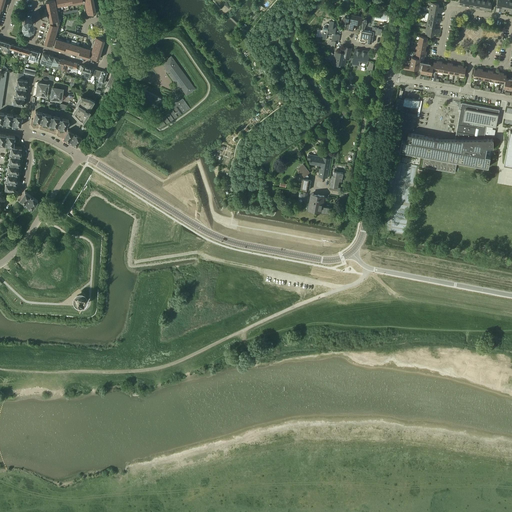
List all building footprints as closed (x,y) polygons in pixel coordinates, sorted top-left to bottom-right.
[(54,0),(51,0),(46,1),(50,21),(50,23),(44,43),(49,44),(48,46),(52,47),(55,37),(59,23),(54,0)] [(96,13),(93,0),(84,0),(87,14),(96,13)] [(362,16),(351,14),(351,19),(349,19),(350,18),(343,17),(342,23),(346,24),(345,29),(353,31),(353,29),(354,29),(355,26),(354,25),(354,23),(361,25),(362,16)] [(31,18),(31,16),(27,15),(27,17),(26,17),(25,17),(24,18),(23,18),(23,19),(23,20),(22,20),(22,21),(22,22),(22,23),(22,24),(23,24),(23,25),(22,28),(28,31),(30,27),(30,26),(31,26),(32,25),(32,24),(33,24),(33,23),(33,22),(33,21),(33,20),(32,19),(32,18),(31,18)] [(372,31),(364,30),(364,28),(367,22),(366,22),(367,21),(367,20),(367,19),(366,19),(365,19),(364,19),(364,20),(363,20),(361,29),(362,29),(360,40),(360,41),(365,42),(366,40),(368,41),(368,42),(372,43),(374,35),(378,35),(379,28),(373,27),(372,31)] [(339,42),(340,35),(335,34),(337,25),(334,24),(334,22),(329,21),(329,23),(327,23),(323,25),(321,39),(326,40),(327,35),(332,36),(331,40),(330,40),(329,44),(335,46),(336,41),(339,42)] [(98,59),(104,40),(96,37),(92,49),(89,58),(93,59),(93,58),(98,59)] [(56,39),(53,47),(65,51),(66,51),(70,52),(71,53),(88,58),(90,49),(75,45),(76,42),(71,40),(70,43),(56,39)] [(8,48),(9,43),(3,41),(1,46),(0,49),(0,50),(7,52),(8,48)] [(10,44),(9,48),(14,50),(13,53),(14,53),(14,55),(16,55),(17,54),(18,54),(20,47),(10,44)] [(29,49),(20,47),(18,54),(22,56),(23,52),(28,54),(29,49)] [(335,51),(333,64),(345,66),(347,58),(350,58),(351,48),(344,47),(343,53),(335,51)] [(368,61),(370,52),(355,49),(353,64),(360,65),(361,60),(368,61)] [(28,57),(27,61),(31,62),(32,59),(35,59),(37,52),(31,50),(28,57)] [(40,62),(40,63),(45,65),(48,55),(43,53),(40,62)] [(51,66),(54,56),(48,55),(45,65),(51,66)] [(58,65),(60,58),(54,56),(51,66),(49,72),(52,73),(54,67),(52,66),(53,65),(54,65),(55,64),(58,65)] [(195,89),(171,56),(162,62),(166,68),(168,67),(170,70),(169,71),(176,81),(175,81),(182,91),(183,91),(186,95),(195,89)] [(433,70),(433,65),(423,63),(423,61),(420,61),(421,58),(415,57),(412,56),(410,67),(404,66),(403,69),(415,71),(416,68),(419,69),(419,68),(421,69),(421,71),(432,74),(433,70)] [(68,65),(69,61),(64,60),(60,58),(58,65),(62,66),(60,73),(62,73),(63,70),(66,71),(68,65)] [(75,69),(77,64),(75,63),(69,61),(68,65),(67,69),(71,71),(71,68),(74,69),(75,69)] [(87,66),(84,75),(88,76),(89,74),(91,74),(91,73),(92,73),(91,75),(95,76),(97,70),(89,67),(87,66)] [(104,80),(107,72),(97,70),(95,76),(98,77),(98,75),(100,76),(98,81),(104,83),(104,80)] [(112,85),(114,82),(115,79),(116,76),(116,75),(111,74),(110,78),(108,81),(107,81),(105,84),(106,84),(106,85),(111,88),(112,85)] [(26,87),(27,80),(17,79),(16,86),(17,86),(17,87),(25,88),(25,87),(26,87)] [(25,89),(25,88),(17,87),(17,88),(16,88),(15,95),(16,95),(15,96),(24,97),(24,96),(25,96),(26,89),(25,89)] [(165,100),(146,89),(140,99),(160,109),(165,100)] [(24,105),(25,99),(24,98),(24,97),(15,96),(15,97),(14,97),(13,104),(24,105)] [(88,112),(94,101),(89,98),(88,99),(85,97),(85,98),(81,96),(76,103),(78,104),(77,105),(77,106),(72,112),(77,115),(76,116),(79,118),(78,118),(84,122),(89,113),(88,112)] [(418,107),(419,100),(405,98),(404,105),(418,107)] [(189,109),(184,101),(182,99),(179,101),(177,99),(167,111),(159,117),(154,121),(160,129),(181,114),(189,109)] [(486,125),(492,126),(496,127),(499,110),(462,103),(455,139),(435,139),(435,138),(408,133),(407,141),(402,140),(400,150),(488,167),(490,156),(485,155),(486,155),(487,147),(494,147),(494,139),(484,139),(486,125)] [(41,120),(43,114),(42,114),(42,112),(35,110),(33,120),(39,122),(40,120),(41,120)] [(13,125),(14,114),(5,113),(4,123),(13,125)] [(50,123),(52,117),(51,116),(51,114),(44,113),(44,115),(43,114),(41,120),(42,121),(42,123),(48,125),(49,122),(50,123)] [(22,115),(14,114),(13,125),(21,126),(22,115)] [(59,125),(60,119),(59,119),(60,117),(53,115),(53,117),(52,117),(50,123),(51,123),(50,125),(57,127),(58,125),(59,125)] [(66,129),(69,119),(62,117),(62,119),(60,119),(59,125),(60,126),(59,128),(66,129)] [(77,147),(82,138),(76,134),(75,136),(73,135),(74,133),(68,130),(63,139),(69,143),(70,141),(71,141),(72,142),(71,144),(77,147)] [(13,146),(15,136),(6,135),(4,144),(11,145),(13,146)] [(22,147),(13,146),(11,145),(9,156),(20,158),(22,147)] [(322,157),(309,154),(308,159),(311,160),(310,164),(321,166),(319,176),(328,178),(331,158),(322,156),(322,157)] [(19,166),(20,158),(9,156),(8,164),(19,166)] [(17,175),(19,166),(8,164),(7,173),(17,175)] [(307,174),(310,172),(303,164),(297,169),(303,177),(301,189),(309,190),(311,179),(308,179),(309,176),(307,174)] [(343,173),(334,171),(333,175),(332,175),(330,186),(338,187),(339,181),(342,182),(343,173)] [(16,183),(17,175),(7,173),(6,181),(16,183)] [(15,190),(16,183),(6,181),(4,188),(15,190)] [(25,204),(32,196),(25,191),(19,199),(25,204)] [(323,205),(324,196),(311,193),(309,209),(328,212),(329,207),(323,205)] [(38,201),(32,196),(25,204),(32,209),(38,201)] [(42,246),(51,238),(48,235),(47,232),(46,232),(47,235),(40,242),(38,241),(37,241),(39,242),(42,246)] [(16,261),(15,262),(16,264),(9,271),(6,270),(6,271),(8,272),(12,276),(20,267),(17,264),(16,261)] [(84,302),(84,301),(85,300),(85,299),(85,298),(84,298),(84,297),(84,296),(83,296),(83,295),(82,295),(81,295),(80,294),(79,294),(79,295),(78,295),(77,295),(77,296),(76,296),(75,297),(75,298),(75,299),(75,300),(75,301),(75,302),(76,303),(77,304),(78,304),(79,305),(80,305),(81,304),(82,304),(83,303),(84,303),(84,302)]
